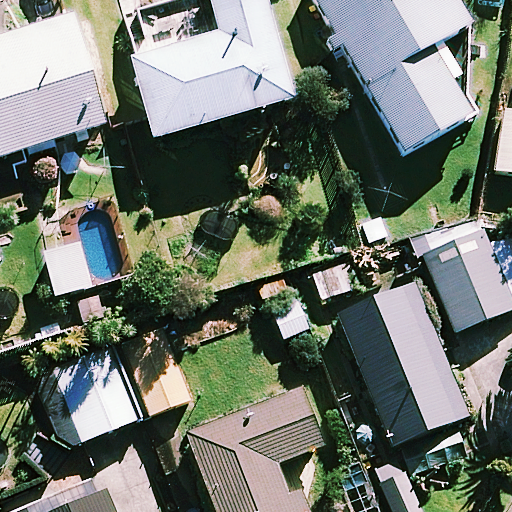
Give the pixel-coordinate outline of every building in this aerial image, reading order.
[(278,105),(249,0),(148,0),(117,9),(130,58),(122,61),(143,142),(278,105)] [(392,0),(380,7),(376,0),(308,0),(395,158),(466,119),(426,48),(464,27),(449,0),(392,0)] [(0,157),(93,129),(60,21),(0,39),(0,157)] [(511,113),(500,112),(490,173),(511,176),(511,113)] [(482,248),(474,225),(415,247),(448,335),(511,310),(511,240),(511,238),(482,248)] [(459,417),(406,285),(329,316),(382,448),(459,417)] [(184,405),(161,331),(121,343),(144,417),(184,405)] [(136,420),(108,348),(34,377),(62,449),(136,420)] [(315,449),(293,392),(181,435),(210,511),(301,511),(282,462),(315,449)] [(106,511),(96,486),(30,511),(106,511)]
